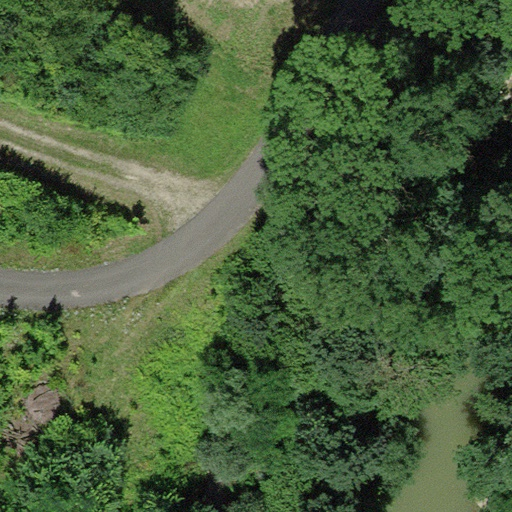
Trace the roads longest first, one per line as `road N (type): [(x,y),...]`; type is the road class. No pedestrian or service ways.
road 1 (track): [(0,288),(77,292),(165,261),(231,210),(363,0)]
road 2 (track): [(231,210),(0,129)]
